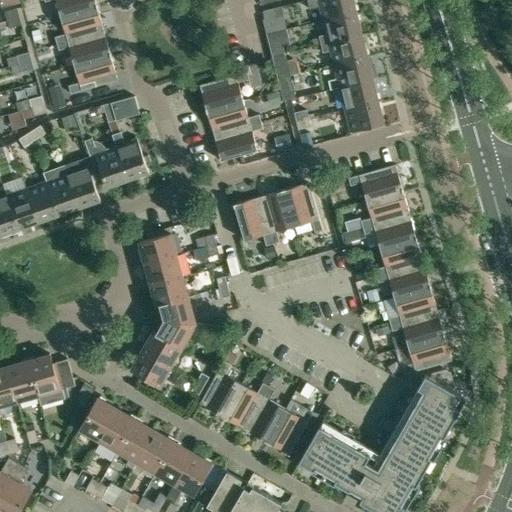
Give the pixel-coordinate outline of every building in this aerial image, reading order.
[(96,4),(95,0),(44,0),(45,1),(49,0),(56,0),(61,16),(97,6),(97,3),(96,4)] [(356,11),(353,0),(307,0),(310,9),(319,7),(323,20),(356,11)] [(55,37),(57,43),(104,30),(97,8),(98,8),(97,6),(61,16),(66,34),(55,37)] [(263,19),(266,33),(286,29),(283,15),(277,16),(275,7),(263,10),(265,18),(263,19)] [(7,19),(19,16),(17,8),(4,11),(7,19)] [(362,34),(356,11),(323,20),(326,34),(319,35),(321,44),(362,34)] [(21,24),(19,16),(7,19),(9,28),(21,24)] [(266,33),(272,56),(284,53),(282,45),(290,43),(286,29),(266,33)] [(110,52),(104,30),(57,43),(59,50),(69,47),(74,65),(111,54),(111,52),(110,52)] [(367,56),(362,34),(321,44),(323,52),(330,50),(334,64),(367,56)] [(19,63),(31,60),(29,52),(17,55),(19,63)] [(272,56),(278,78),(290,75),(299,73),(296,63),(292,60),(286,61),(284,53),(272,56)] [(111,54),(74,65),(79,82),(68,85),(71,93),(118,80),(111,56),(112,56),(111,54)] [(373,79),(367,56),(334,64),(337,78),(329,80),(330,89),(339,87),(373,79)] [(31,60),(19,63),(22,72),(33,68),(31,60)] [(246,68),(247,71),(199,84),(207,109),(243,99),(238,82),(249,79),(251,87),(261,84),(256,65),(246,68)] [(292,84),(290,75),(278,78),(280,87),(292,84)] [(378,101),(373,79),(339,87),(345,109),(378,101)] [(29,99),(31,107),(44,104),(41,96),(29,99)] [(135,96),(103,105),(108,123),(140,114),(135,96)] [(207,109),(214,134),(261,121),(259,114),(248,117),(243,99),(207,109)] [(378,101),(345,109),(350,132),(384,123),(378,101)] [(44,104),(31,107),(34,115),(46,112),(44,104)] [(294,112),(296,121),(308,118),(306,109),(294,112)] [(308,118),(296,121),(298,129),(310,126),(308,118)] [(261,121),(214,134),(220,156),(219,157),(220,160),(224,159),(257,149),(252,130),(263,127),(261,121)] [(30,132),(34,140),(45,133),(40,125),(30,132)] [(34,140),(30,132),(19,139),(24,146),(34,140)] [(112,134),(116,146),(128,179),(149,172),(146,163),(143,156),(137,138),(124,143),(120,132),(112,134)] [(90,155),(99,180),(103,179),(106,187),(128,179),(116,146),(109,148),(108,146),(107,145),(104,143),(101,141),(99,140),(97,140),(95,139),(94,137),(87,140),(92,154),(90,155)] [(65,164),(80,207),(100,200),(94,182),(99,180),(90,155),(65,164)] [(402,187),(395,163),(348,177),(351,185),(361,182),(366,200),(403,189),(403,187),(402,187)] [(43,172),(46,181),(58,215),(80,207),(65,164),(61,166),(43,172)] [(27,188),(38,222),(58,215),(46,181),(27,188)] [(283,189),(293,226),(311,221),(314,231),(322,229),(309,182),(286,189),(285,188),(283,189)] [(6,195),(18,229),(38,222),(27,188),(6,195)] [(281,190),(259,196),(272,243),(279,241),(276,231),(293,226),(283,189),(281,189),(281,190)] [(404,191),(403,189),(366,200),(371,217),(361,220),(362,227),(410,214),(403,191),(404,191)] [(0,235),(18,229),(6,195),(0,197),(0,235)] [(272,243),(259,196),(237,203),(237,202),(233,203),(234,206),(244,240),(263,234),(266,245),(272,243)] [(410,214),(362,227),(364,234),(375,231),(380,248),(417,238),(410,214)] [(144,262),(176,253),(171,232),(138,241),(144,262)] [(205,237),(207,246),(216,244),(213,234),(205,237)] [(424,262),(417,238),(380,248),(385,266),(374,269),(376,275),(424,262)] [(216,244),(207,246),(210,256),(219,254),(216,244)] [(182,275),(176,253),(144,262),(150,283),(182,275)] [(430,284),(424,262),(376,275),(378,282),(388,279),(394,297),(431,286),(430,284)] [(150,283),(155,305),(188,296),(182,275),(150,283)] [(216,278),(219,288),(227,286),(225,276),(216,278)] [(227,286),(219,288),(221,298),(230,296),(227,286)] [(431,286),(394,297),(399,314),(388,317),(390,324),(437,311),(431,288),(431,286)] [(195,323),(188,296),(155,305),(156,307),(159,306),(163,320),(195,323)] [(444,333),(437,311),(390,324),(392,331),(403,328),(408,345),(445,335),(444,333)] [(153,330),(152,331),(189,352),(197,338),(204,342),(213,325),(195,323),(163,320),(156,332),(153,330)] [(189,353),(189,352),(152,331),(141,350),(171,367),(181,349),(189,353)] [(445,335),(408,345),(413,363),(402,366),(404,374),(451,360),(445,337),(445,335)] [(224,344),(219,353),(226,357),(231,348),(224,344)] [(159,387),(171,367),(141,350),(130,370),(159,387)] [(75,385),(71,372),(68,359),(52,363),(50,354),(28,360),(38,396),(41,405),(70,397),(67,388),(75,385)] [(28,360),(8,366),(17,402),(38,396),(28,360)] [(222,416),(241,383),(225,374),(231,365),(224,361),(200,403),(221,415),(220,415),(222,416)] [(8,366),(0,367),(0,406),(17,402),(8,366)] [(320,426),(299,461),(314,470),(315,468),(335,479),(334,482),(350,491),(350,489),(363,496),(360,501),(377,511),(404,511),(413,497),(408,494),(413,485),(416,487),(432,458),(430,457),(441,437),(444,438),(460,410),(455,406),(461,395),(452,390),(454,387),(450,372),(446,369),(431,373),(429,377),(425,375),(418,388),(423,391),(405,421),(398,417),(391,429),(398,433),(378,469),(366,462),(370,455),(351,444),(355,436),(343,429),(339,437),(320,426)] [(201,373),(196,382),(204,386),(209,377),(201,373)] [(204,386),(196,382),(191,390),(199,395),(204,386)] [(241,383),(222,416),(224,418),(225,417),(244,428),(269,386),(263,383),(257,392),(241,383)] [(269,386),(244,428),(264,440),(266,441),(285,408),(269,399),(275,390),(269,386)] [(79,430),(98,441),(117,408),(98,397),(79,430)] [(136,419),(117,408),(98,441),(117,452),(136,419)] [(285,408),(266,441),(268,443),(269,442),(289,454),(314,412),(306,408),(301,417),(285,408)] [(136,419),(117,452),(136,462),(155,430),(136,419)] [(35,429),(26,432),(29,444),(38,441),(35,429)] [(174,441),(155,430),(136,462),(156,473),(174,441)] [(15,439),(6,441),(10,454),(18,451),(15,439)] [(10,454),(6,441),(0,442),(0,452),(1,456),(10,454)] [(193,452),(174,441),(156,473),(175,484),(193,452)] [(193,452),(175,484),(194,495),(212,463),(193,452)] [(0,494),(18,464),(9,458),(0,473),(0,472),(0,494)] [(18,464),(0,494),(0,511),(18,511),(31,491),(19,484),(27,469),(18,464)] [(65,482),(73,487),(79,475),(71,471),(65,482)] [(287,511),(279,507),(282,503),(252,486),(250,490),(240,484),(242,480),(227,471),(207,506),(217,511),(225,511),(226,511),(227,511),(287,511)] [(86,490),(94,494),(100,483),(92,478),(86,490)] [(108,488),(100,483),(94,494),(101,499),(108,488)] [(124,511),(133,511),(137,505),(130,500),(123,511),(124,511)]
